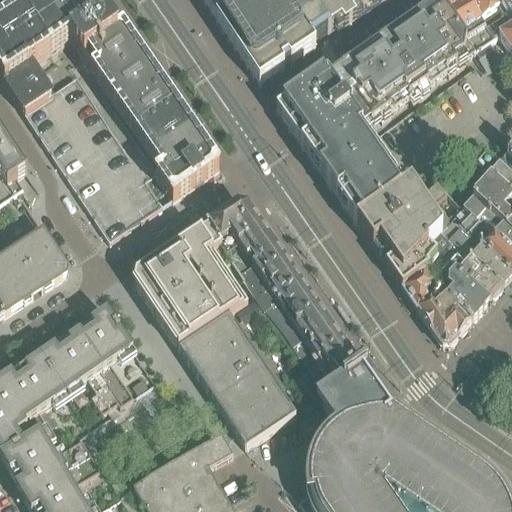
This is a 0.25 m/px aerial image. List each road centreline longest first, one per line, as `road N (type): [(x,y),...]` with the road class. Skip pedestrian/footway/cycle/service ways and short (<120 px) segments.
road 1 (tertiary): [(272,170),(438,401),(511,454)]
road 2 (residential): [(421,0),(240,124)]
road 3 (residential): [(106,278),(0,105)]
road 4 (residential): [(225,437),(106,278)]
road 5 (residential): [(272,170),(106,278)]
road 6 (unknown): [(465,511),(399,464),(361,474),(357,511)]
road 7 (tertiary): [(154,0),(240,124)]
road 8 (residential): [(106,278),(0,350)]
